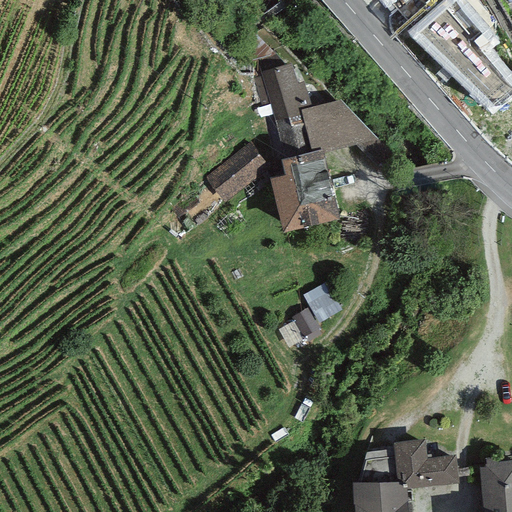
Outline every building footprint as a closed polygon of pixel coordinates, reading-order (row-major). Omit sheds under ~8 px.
[(395,0),(378,0),(386,9),(395,0)] [(469,0),(444,0),(407,32),(489,119),(511,99),(511,74),(487,46),(499,35),(469,0)] [(292,59),(246,73),(257,109),(263,107),(272,104),(276,117),(301,110),(300,107),(311,103),(303,77),(297,79),(292,59)] [(323,143),(324,148),(379,135),(340,94),(311,103),(300,107),(301,110),(311,146),(323,143)] [(210,172),(227,198),(272,169),(255,143),(210,172)] [(281,153),(285,169),(271,172),(282,224),(339,211),(324,148),(323,143),(311,146),(281,153)] [(332,280),(309,290),(317,309),(284,322),(293,344),(326,331),(321,319),(344,309),(332,280)] [(425,436),(393,439),(396,476),(405,477),(406,484),(458,480),(456,452),(427,455),(425,436)] [(479,463),(483,511),(504,511),(511,511),(511,456),(484,459),(484,463),(479,463)] [(396,476),(352,478),(355,511),(407,511),(406,484),(405,477),(396,476)]
